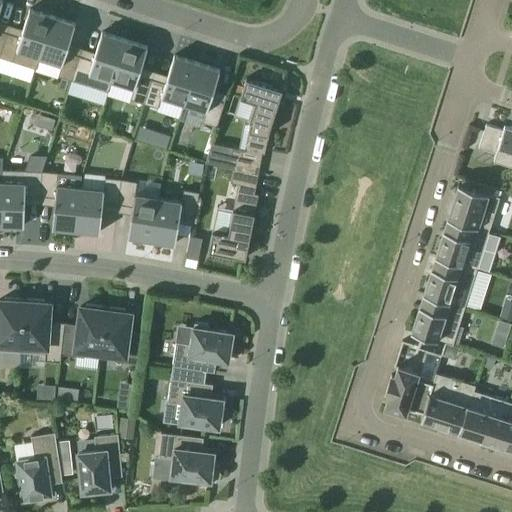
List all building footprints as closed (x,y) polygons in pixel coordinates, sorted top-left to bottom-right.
[(7,32),(0,55),(0,56),(36,68),(53,15),(30,8),(23,29),(21,37),(7,32)] [(53,15),(36,68),(40,57),(62,64),(58,75),(72,80),(80,56),(66,51),(69,44),(75,23),(53,15)] [(80,56),(72,80),(108,91),(112,80),(125,39),(102,32),(95,53),(93,60),(80,56)] [(125,39),(112,80),(134,87),(131,98),(144,103),(152,79),(139,75),(141,67),(148,46),(125,39)] [(152,79),(144,103),(158,107),(162,96),(184,103),(197,62),(174,55),(168,76),(165,83),(152,79)] [(197,62),(184,103),(185,103),(207,110),(203,122),(217,126),(224,102),(211,98),(214,90),(220,69),(197,62)] [(246,78),(240,97),(255,102),(249,121),(251,121),(245,149),(262,152),(262,153),(265,153),(269,129),(282,89),(246,78)] [(511,126),(505,124),(503,129),(486,124),(479,147),(495,153),(494,158),(511,163),(511,126)] [(212,142),(206,162),(234,168),(258,173),(261,159),(237,154),(232,153),(233,147),(212,142)] [(213,231),(209,251),(242,257),(246,258),(247,250),(258,197),(258,194),(255,193),(258,173),(234,168),(231,182),(238,183),(228,234),(213,231)] [(2,181),(0,224),(24,225),(25,203),(25,195),(40,196),(42,171),(2,169),(2,181)] [(42,171),(40,196),(55,197),(54,205),(52,227),(76,229),(80,187),(57,184),(58,172),(42,171)] [(80,187),(76,229),(100,232),(102,210),(103,202),(118,204),(121,179),(105,177),(104,189),(80,187)] [(447,217),(489,230),(500,197),(493,195),(495,188),(463,178),(461,184),(458,183),(447,217)] [(121,179),(118,204),(133,206),(131,214),(128,236),(152,239),(159,197),(135,193),(137,182),(121,179)] [(159,197),(152,239),(175,243),(179,222),(180,214),(193,216),(194,216),(199,192),(184,189),(182,201),(159,197)] [(477,268),(489,230),(447,217),(435,255),(477,268)] [(191,236),(187,255),(199,257),(203,238),(191,236)] [(465,306),(477,268),(435,255),(423,292),(465,306)] [(423,292),(411,331),(422,334),(446,342),(453,344),(465,306),(423,292)] [(0,349),(21,351),(24,298),(5,297),(5,300),(0,299),(0,349)] [(24,298),(21,351),(45,352),(45,360),(60,361),(61,353),(61,352),(64,327),(48,326),(49,302),(44,302),(44,299),(24,298)] [(61,352),(61,353),(84,356),(85,350),(100,352),(100,351),(106,306),(105,306),(87,303),(86,307),(81,306),(78,324),(78,329),(64,327),(61,352)] [(100,351),(100,352),(116,354),(115,360),(138,363),(138,362),(141,337),(128,336),(128,335),(129,330),(131,312),(125,312),(126,309),(106,306),(100,351)] [(499,319),(495,331),(507,335),(511,323),(499,319)] [(177,341),(173,365),(215,372),(217,359),(228,361),(230,350),(232,351),(234,335),(232,335),(233,332),(209,328),(210,324),(195,322),(194,326),(193,326),(190,344),(177,341)] [(422,334),(418,346),(418,347),(442,354),(446,342),(422,334)] [(422,419),(433,383),(417,378),(418,373),(398,366),(395,375),(392,374),(385,396),(388,397),(385,407),(405,413),(407,407),(423,412),(421,419),(422,419)] [(433,383),(422,419),(460,431),(475,385),(436,372),(433,383)] [(171,378),(168,402),(182,404),(179,421),(219,427),(219,424),(222,424),(224,409),(221,409),(223,398),(211,397),(213,384),(171,378)] [(498,443),(511,402),(474,390),(476,385),(475,385),(460,431),(498,443)] [(58,386),(56,399),(67,401),(69,388),(58,386)] [(117,396),(116,406),(129,408),(130,398),(117,396)] [(511,447),(511,402),(498,443),(511,447)] [(120,432),(119,436),(134,437),(136,417),(121,415),(120,432)] [(17,461),(13,461),(16,477),(20,476),(23,499),(26,499),(26,501),(42,499),(41,497),(52,495),(50,483),(63,481),(55,432),(31,435),(35,457),(17,460),(17,461)] [(162,432),(159,456),(173,458),(171,475),(172,476),(171,480),(187,481),(187,477),(211,480),(211,477),(213,477),(215,462),(213,462),(214,452),(202,450),(204,437),(162,432)] [(96,450),(78,451),(82,491),(111,488),(110,476),(123,475),(118,433),(94,435),(96,450)]
